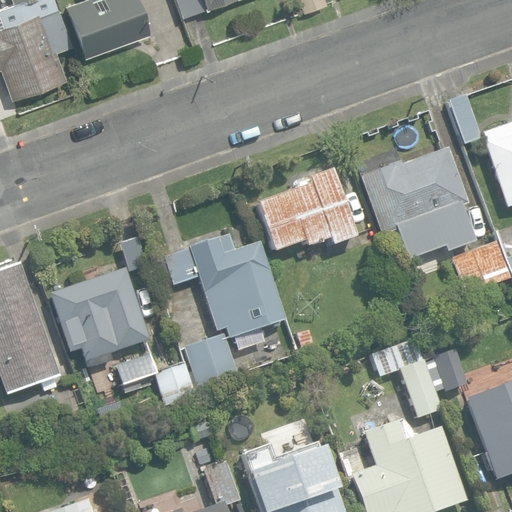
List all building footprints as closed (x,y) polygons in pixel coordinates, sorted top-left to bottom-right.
[(0,80),(7,100),(62,80),(51,51),(67,45),(53,6),(50,6),(47,0),(8,0),(10,3),(0,6),(0,80)] [(73,0),(61,4),(81,57),(145,34),(132,0),(73,0)] [(175,0),(181,17),(228,0),(175,0)] [(296,0),(301,12),(324,4),(322,0),(296,0)] [(461,95),(445,102),(460,145),(476,139),(461,95)] [(511,123),(479,133),(482,142),(479,143),(501,209),(511,205),(511,123)] [(463,205),(443,149),(397,166),(396,163),(356,178),(377,236),(392,231),(403,261),(439,248),(441,254),(469,242),(457,207),(463,205)] [(252,204),(270,253),(300,242),(302,248),(326,239),(328,247),(352,239),(327,170),(304,179),(305,184),(252,204)] [(495,242),(508,279),(511,278),(511,223),(491,231),(495,242)] [(230,338),(232,345),(250,340),(247,331),(281,321),(256,243),(230,251),(226,236),(161,256),(170,286),(196,278),(213,332),(222,329),(225,339),(230,338)] [(508,279),(495,242),(447,259),(461,297),(508,279)] [(0,387),(3,395),(38,383),(42,392),(55,388),(51,378),(56,377),(17,264),(0,269),(0,387)] [(84,362),(86,369),(110,361),(108,354),(146,342),(122,269),(121,269),(46,294),(66,354),(77,350),(81,363),(84,362)] [(197,411),(204,409),(197,387),(235,375),(222,335),(177,349),(181,362),(197,411)] [(416,352),(411,336),(371,349),(378,368),(383,366),(385,373),(396,369),(413,420),(436,412),(419,360),(434,355),(432,347),(416,352)] [(432,394),(465,383),(454,350),(422,360),(432,394)] [(183,414),(197,411),(181,362),(151,372),(146,356),(114,366),(116,371),(108,374),(112,389),(152,377),(165,420),(183,414)] [(511,473),(511,475),(511,380),(461,399),(481,453),(478,454),(485,472),(488,471),(491,480),(511,473)] [(204,409),(197,411),(183,414),(192,441),(213,434),(204,409)] [(346,475),(359,511),(434,511),(463,502),(436,428),(399,441),(392,421),(359,433),(370,466),(346,475)] [(340,511),(333,490),(335,489),(321,449),(315,450),(313,446),(270,460),(266,447),(240,456),(247,477),(244,478),(255,511),(340,511)] [(171,511),(222,511),(220,506),(236,501),(222,461),(198,470),(210,506),(192,511),(179,511),(178,510),(171,511)] [(78,511),(76,503),(48,511),(78,511)]
